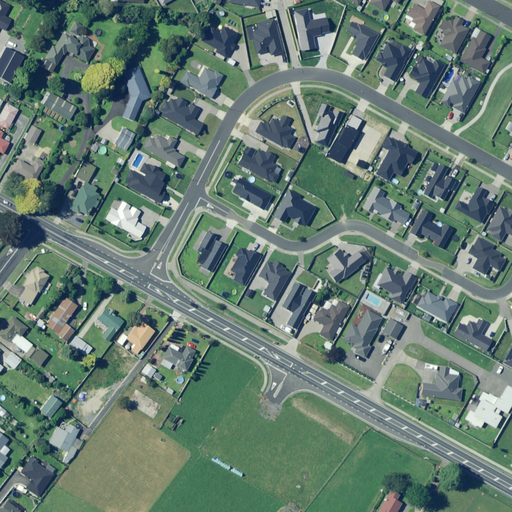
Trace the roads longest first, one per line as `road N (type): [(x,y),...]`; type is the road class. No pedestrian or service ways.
road 1 (residential): [(193,193),(241,102),(283,76),(307,74),(360,89),(511,174)]
road 2 (residential): [(193,193),(283,243),(306,244),(355,225),(483,293),(511,285)]
road 3 (primary): [(293,364),(511,487)]
road 4 (primary): [(145,283),(293,364)]
road 5 (primary): [(37,221),(145,283)]
